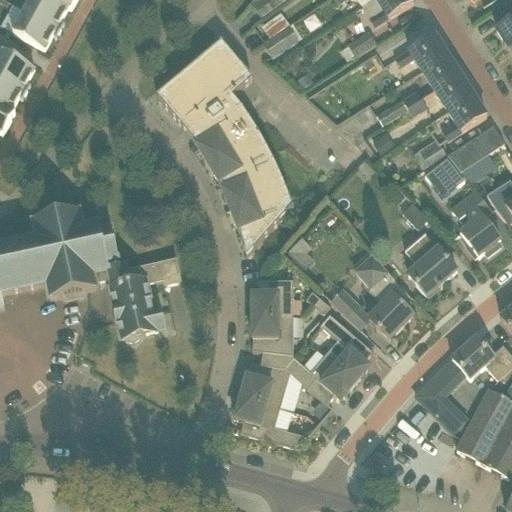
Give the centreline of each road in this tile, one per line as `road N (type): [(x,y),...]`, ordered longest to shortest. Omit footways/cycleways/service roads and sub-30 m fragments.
road 1 (residential): [(199,466),(229,380),(240,293),(208,207),(114,85)]
road 2 (residential): [(325,500),(332,478),(453,339),(511,296)]
road 3 (secondary): [(199,466),(78,447),(0,445)]
road 4 (residential): [(91,0),(0,166)]
road 5 (residential): [(511,122),(431,0)]
